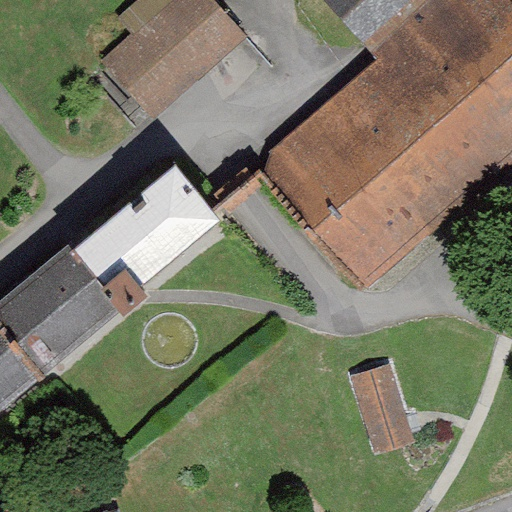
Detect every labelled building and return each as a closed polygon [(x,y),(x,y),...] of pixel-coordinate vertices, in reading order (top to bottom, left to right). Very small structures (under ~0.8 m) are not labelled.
[(134,38),(106,63),(147,109),(236,31),(208,0),(143,0),(119,21),(134,38)] [(511,15),(498,0),(441,0),(261,159),(365,277),(511,148),(511,15)] [(339,0),(368,31),(402,0),(339,0)] [(167,170),(19,291),(67,350),(215,228),(167,170)] [(0,309),(0,395),(42,362),(0,309)] [(381,366),(350,374),(366,436),(397,428),(381,366)]
